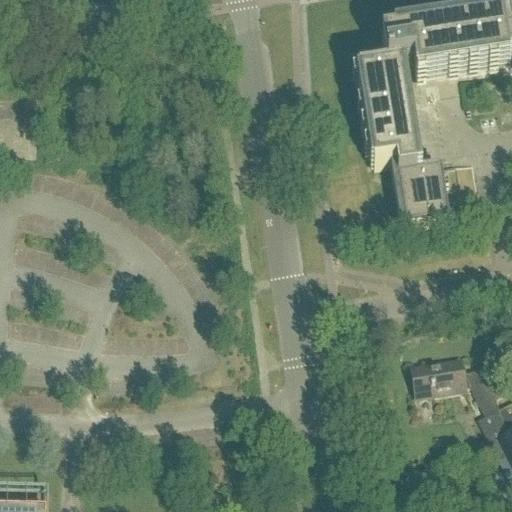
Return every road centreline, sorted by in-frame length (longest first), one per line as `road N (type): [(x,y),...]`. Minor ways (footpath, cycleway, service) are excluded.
road 1 (unclassified): [(294,322),(243,0)]
road 2 (unclassified): [(511,296),(468,293),(294,322)]
road 3 (unclassified): [(309,442),(294,322)]
